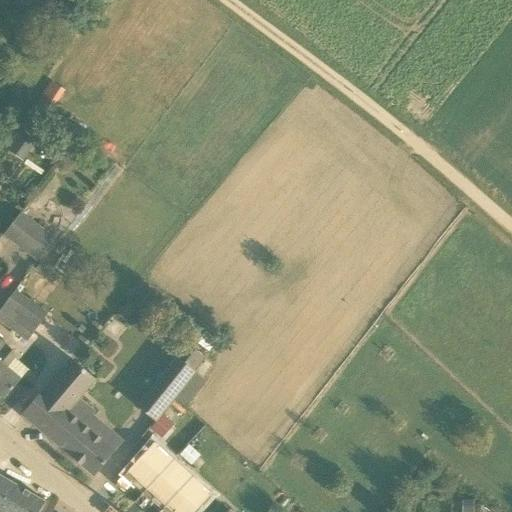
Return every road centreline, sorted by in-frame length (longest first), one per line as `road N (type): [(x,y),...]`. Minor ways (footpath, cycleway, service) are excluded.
road 1 (track): [(511,228),(388,120),(227,0)]
road 2 (unclassified): [(94,511),(0,434)]
